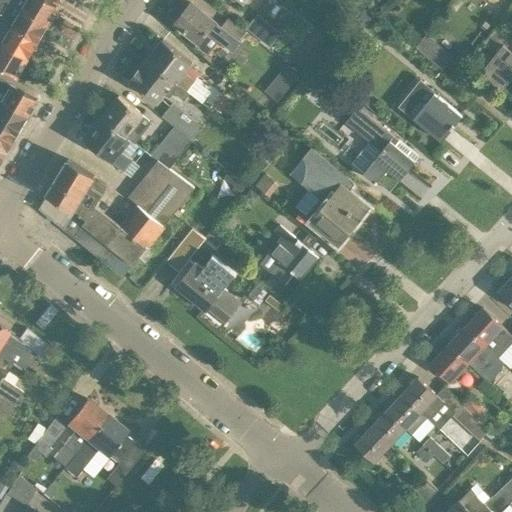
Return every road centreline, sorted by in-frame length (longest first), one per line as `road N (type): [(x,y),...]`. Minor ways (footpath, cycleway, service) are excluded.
road 1 (residential): [(286,460),(0,224)]
road 2 (residential): [(286,460),(511,228)]
road 3 (residential): [(0,211),(131,0)]
